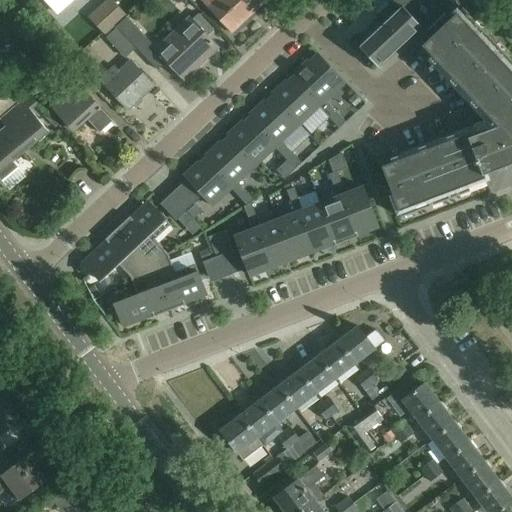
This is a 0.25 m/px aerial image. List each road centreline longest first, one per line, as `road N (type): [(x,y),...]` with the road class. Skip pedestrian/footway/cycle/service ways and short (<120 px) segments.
road 1 (residential): [(25,276),(326,0)]
road 2 (residential): [(110,382),(386,276)]
road 3 (residential): [(511,441),(386,276)]
road 4 (residential): [(203,511),(110,382)]
road 5 (residential): [(110,382),(25,276)]
road 6 (residential): [(386,276),(511,228)]
